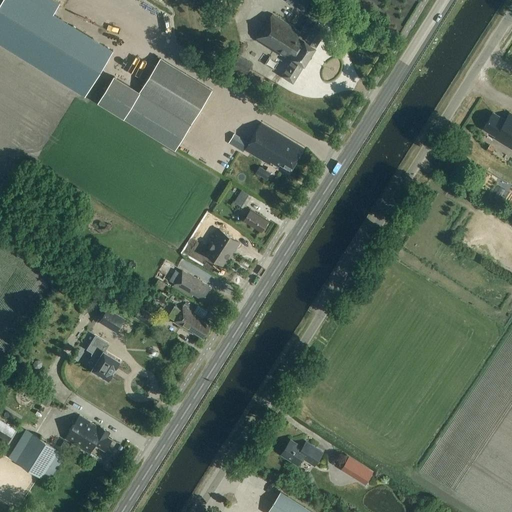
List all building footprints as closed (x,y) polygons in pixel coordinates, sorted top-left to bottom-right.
[(0,41),(86,95),(101,69),(113,50),(101,43),(31,0),(2,0),(0,4),(0,41)] [(304,11),(310,0),(288,0),(288,1),(304,11)] [(264,25),(255,37),(257,38),(256,40),(283,57),(275,71),(293,82),(327,29),(308,17),(300,30),(271,12),(264,25)] [(114,77),(99,103),(176,149),(191,124),(212,89),(160,57),(139,92),(114,77)] [(236,60),(231,69),(246,78),(251,69),(236,60)] [(492,112),(482,129),(487,132),(494,136),(493,138),(511,149),(511,113),(509,112),(505,119),(492,112)] [(290,171),(304,148),(260,122),(244,149),(269,164),(270,162),(278,167),(279,164),(290,171)] [(226,149),(227,140),(215,139),(215,148),(226,149)] [(486,150),(492,154),(495,148),(490,144),(486,150)] [(256,173),(263,177),(266,171),(259,167),(256,173)] [(245,208),(252,196),(242,190),(234,202),(245,208)] [(261,231),(264,226),(266,226),(268,223),(267,222),(268,220),(250,209),(243,220),(261,231)] [(232,255),(240,242),(219,229),(209,246),(210,247),(206,254),(223,265),(230,254),(232,255)] [(202,299),(210,286),(183,270),(173,285),(191,296),(192,293),(202,299)] [(163,290),(167,284),(159,279),(155,285),(163,290)] [(143,298),(147,292),(143,289),(139,295),(143,298)] [(203,317),(184,304),(181,309),(175,305),(168,315),(174,319),(173,321),(192,334),(194,332),(202,338),(204,335),(206,335),(209,330),(209,328),(211,325),(202,319),(203,317)] [(150,325),(156,316),(142,307),(136,316),(150,325)] [(108,308),(99,321),(116,332),(125,319),(108,308)] [(88,348),(94,352),(93,354),(94,358),(98,361),(93,369),(95,370),(96,373),(99,375),(101,374),(109,379),(120,360),(105,351),(109,344),(96,336),(88,348)] [(93,359),(81,353),(87,343),(78,338),(70,353),(77,357),(74,363),(79,366),(74,375),(85,380),(93,366),(90,365),(93,359)] [(47,396),(43,403),(49,406),(53,399),(47,396)] [(34,406),(28,404),(25,416),(31,418),(34,406)] [(99,427),(79,415),(65,438),(90,453),(95,444),(104,450),(111,439),(107,436),(110,431),(100,425),(99,427)] [(0,419),(0,440),(6,445),(16,429),(0,419)] [(8,457),(42,478),(48,481),(65,454),(60,450),(26,429),(8,457)] [(302,447),(290,439),(281,454),(298,464),(302,457),(314,465),(323,452),(306,441),(302,447)] [(351,456),(343,469),(366,484),(374,471),(351,456)] [(329,467),(325,475),(350,489),(354,481),(329,467)] [(311,511),(279,492),(266,511),(311,511)]
